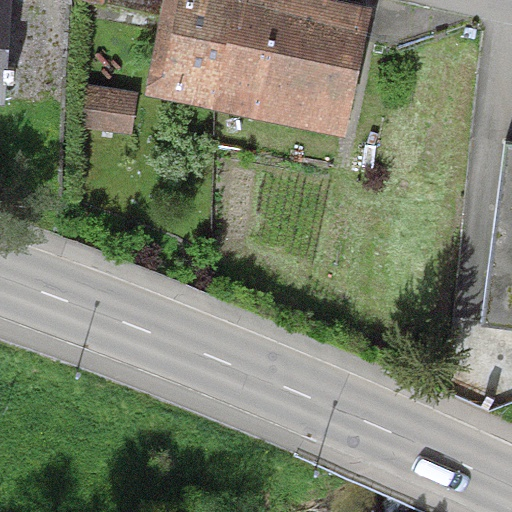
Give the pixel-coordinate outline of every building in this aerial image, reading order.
[(4,71),(8,0),(0,0),(0,101),(2,102),(3,85),(9,86),(10,72),(4,71)] [(183,10),(168,80),(216,90),(233,0),(174,0),(173,8),(183,10)] [(233,0),(216,90),(338,116),(360,8),(319,0),(300,0),(299,6),(266,0),(233,0)] [(82,96),(77,126),(123,132),(128,102),(82,96)] [(480,326),(511,329),(511,149),(503,148),(480,326)]
